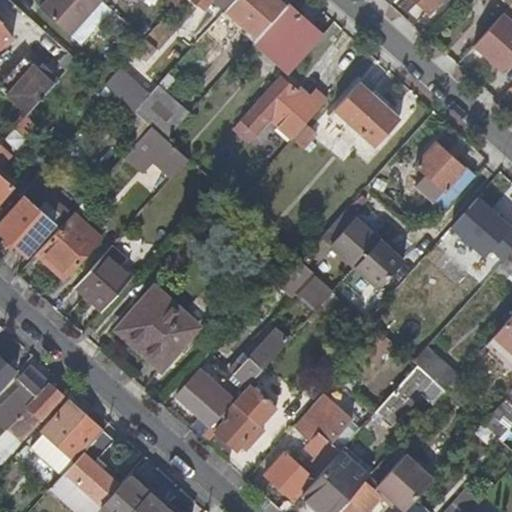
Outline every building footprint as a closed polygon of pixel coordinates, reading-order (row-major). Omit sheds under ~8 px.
[(69,37),(101,0),(45,0),(38,9),(69,37)] [(200,0),(206,6),(202,10),(200,8),(189,21),(203,34),(225,10),(234,0),(200,0)] [(234,0),(225,10),(256,39),(287,5),(282,0),(234,0)] [(416,0),(430,12),(441,0),(442,0),(445,3),(447,0),(416,0)] [(254,41),(290,73),(322,36),(287,5),(256,39),(254,41)] [(511,24),(501,15),(474,45),(505,72),(511,64),(511,24)] [(0,18),(0,46),(13,37),(0,18)] [(66,53),(56,64),(62,70),(73,59),(66,53)] [(25,56),(0,83),(0,88),(27,113),(58,79),(46,67),(41,72),(25,56)] [(149,94),(119,67),(104,83),(113,92),(135,111),(149,94)] [(289,139),(290,140),(303,126),(324,102),(314,93),(307,101),(281,78),(278,78),(240,120),(256,135),(284,105),(292,112),(277,128),(289,139)] [(360,82),(336,108),(376,145),(400,118),(387,107),(371,92),(360,82)] [(189,113),(158,85),(149,94),(135,111),(151,125),(166,139),(189,113)] [(375,88),(371,92),(387,107),(391,103),(375,88)] [(249,143),(256,135),(240,120),(233,128),(249,143)] [(155,159),(173,176),(189,159),(166,139),(151,125),(125,154),(143,171),(155,159)] [(315,136),(303,126),(290,140),(301,151),(315,136)] [(286,142),(289,139),(277,128),(274,131),(286,142)] [(433,203),(443,212),(477,174),(467,165),(466,166),(438,141),(416,165),(444,190),(433,203)] [(0,199),(11,187),(0,176),(0,166),(11,155),(0,145),(0,199)] [(0,176),(11,187),(16,182),(0,167),(0,176)] [(511,182),(501,173),(437,243),(472,276),(511,231),(511,182)] [(0,222),(0,230),(26,255),(55,223),(37,207),(50,193),(35,179),(21,195),(23,197),(0,222)] [(234,187),(228,194),(235,201),(242,194),(234,187)] [(82,211),(77,207),(73,212),(78,216),(82,211)] [(357,217),(347,207),(322,235),(332,244),(381,289),(406,261),(357,217)] [(100,237),(78,216),(73,212),(36,253),(64,278),(100,237)] [(75,285),(103,310),(133,277),(105,251),(75,285)] [(511,252),(502,264),(501,264),(511,273),(511,252)] [(304,286),(322,302),(334,289),(300,259),(296,255),(281,271),(301,289),(304,286)] [(155,288),(117,330),(161,370),(199,327),(155,288)] [(511,314),(485,344),(511,368),(511,314)] [(228,369),(246,386),(249,383),(287,341),(275,329),(241,366),(235,361),(228,369)] [(381,366),(395,340),(380,331),(365,357),(381,366)] [(457,376),(426,349),(414,362),(417,364),(445,389),(455,378),(457,376)] [(0,391),(16,374),(0,359),(0,391)] [(419,392),(432,404),(445,389),(417,364),(374,412),(389,425),(419,392)] [(0,422),(5,427),(7,425),(22,439),(62,395),(30,366),(7,392),(13,398),(0,411),(0,422)] [(200,417),(203,420),(210,426),(211,425),(228,406),(194,375),(176,395),(200,417)] [(477,399),(455,378),(445,389),(468,409),(477,399)] [(275,406),(249,383),(246,386),(228,406),(211,425),(215,429),(215,430),(236,449),(242,442),(247,446),(264,427),(260,424),(275,406)] [(351,420),(323,395),(297,423),(314,439),(307,447),(319,457),(313,464),(309,474),(284,452),(264,474),(292,500),(312,477),(314,479),(337,453),(340,450),(331,443),(351,420)] [(511,399),(509,397),(487,420),(502,434),(511,423),(511,399)] [(70,402),(43,432),(72,458),(99,428),(70,402)] [(189,428),(199,438),(210,426),(203,420),(200,417),(189,428)] [(50,487),(77,511),(95,511),(100,507),(120,485),(94,462),(113,441),(101,430),(50,487)] [(337,453),(366,478),(368,475),(374,468),(346,443),(340,450),(337,453)] [(335,511),(366,511),(368,510),(381,496),(385,500),(389,496),(404,509),(432,477),(404,452),(378,483),(368,475),(366,478),(335,511)] [(321,511),(335,511),(366,478),(337,453),(314,479),(301,493),(321,511)] [(177,511),(132,471),(120,485),(100,507),(105,511),(113,511),(117,508),(121,511),(177,511)]
